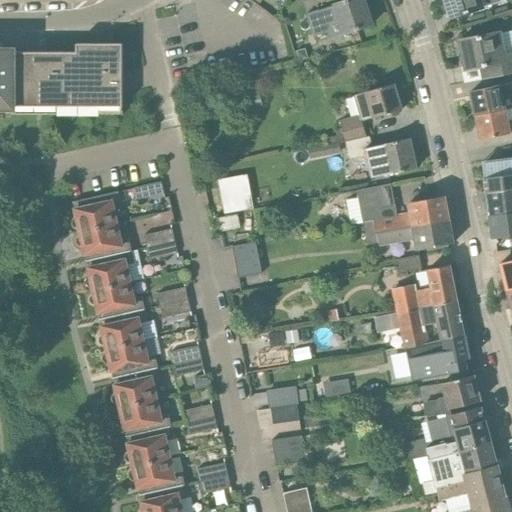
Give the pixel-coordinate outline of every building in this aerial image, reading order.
[(324,25),(338,21),(342,34),(372,25),(364,0),(349,0),(307,14),(314,37),(326,33),(324,25)] [(444,0),(451,18),(484,8),(481,0),(444,0)] [(511,72),(511,53),(504,55),(500,32),(460,40),(466,70),(482,67),(484,78),(511,72)] [(2,59),(2,52),(2,43),(0,42),(0,115),(2,115),(2,106),(12,106),(12,115),(123,115),(123,52),(20,52),(20,59),(2,59)] [(302,49),(294,51),(297,61),(305,59),(302,49)] [(235,89),(241,110),(258,105),(253,84),(235,89)] [(345,138),(365,132),(362,121),(402,110),(394,84),(354,95),(360,116),(340,121),(345,138)] [(505,110),(511,108),(511,93),(510,84),(471,92),(476,116),(505,110)] [(511,120),(508,121),(505,110),(476,116),(481,140),(511,133),(511,120)] [(324,138),(326,144),(344,141),(341,129),(335,131),(336,136),(324,138)] [(350,159),(367,155),(372,178),(416,169),(410,139),(372,147),(370,136),(347,142),(350,159)] [(511,157),(483,162),(487,192),(511,188),(511,157)] [(226,211),(256,208),(252,172),(222,175),(226,211)] [(136,201),(164,194),(161,182),(133,189),(136,201)] [(373,220),(375,233),(449,219),(445,196),(409,203),(411,214),(398,216),(391,184),(358,190),(360,198),(365,222),(373,220)] [(511,188),(487,192),(490,215),(511,212),(511,188)] [(79,229),(80,232),(117,224),(114,207),(121,205),(118,192),(73,202),(73,203),(76,217),(73,219),(72,222),(72,226),(75,229),(79,229)] [(511,212),(490,215),(493,238),(511,235),(511,212)] [(219,233),(240,228),(238,214),(216,219),(219,233)] [(454,243),(449,219),(375,233),(373,220),(365,222),(369,243),(379,241),(380,245),(416,238),(418,250),(454,243)] [(122,242),(117,224),(80,232),(80,235),(77,237),(76,240),(77,244),(79,247),(83,247),(87,262),(131,251),(129,241),(122,242)] [(147,248),(175,242),(172,229),(144,235),(147,248)] [(178,253),(175,242),(147,248),(150,260),(178,253)] [(238,278),(258,275),(262,274),(255,243),(232,247),(238,278)] [(134,263),(131,251),(87,262),(90,275),(86,277),(85,281),(86,285),(89,287),(92,288),(93,291),(130,282),(126,265),(134,263)] [(399,273),(421,269),(419,256),(397,260),(399,273)] [(507,291),(511,289),(511,260),(500,264),(507,291)] [(399,312),(458,301),(451,265),(428,269),(432,288),(418,291),(416,284),(395,289),(399,312)] [(134,300),(130,282),(93,291),(94,293),(90,295),(89,299),(90,303),(93,305),(97,305),(100,320),(144,310),(142,298),(134,300)] [(160,306),(188,300),(185,287),(157,294),(160,306)] [(191,312),(188,300),(160,306),(163,318),(191,312)] [(442,340),(465,335),(458,301),(399,312),(404,336),(405,336),(407,347),(423,344),(422,334),(424,333),(426,332),(425,326),(439,323),(442,340)] [(147,322),(144,310),(100,320),(103,334),(100,336),(98,339),(99,343),(102,346),(106,346),(106,349),(144,341),(156,338),(152,321),(147,322)] [(338,321),(336,311),(327,313),(329,323),(338,321)] [(282,332),(267,334),(268,344),(283,342),(282,332)] [(470,358),(465,335),(442,340),(423,344),(407,347),(405,348),(411,381),(467,370),(465,359),(470,358)] [(266,336),(254,338),(256,349),(268,347),(266,336)] [(113,379),(158,369),(154,355),(147,356),(144,341),(106,349),(107,352),(104,354),(102,357),(103,361),(106,364),(110,364),(113,379)] [(171,352),(173,365),(201,358),(199,346),(171,352)] [(256,353),(258,370),(291,365),(288,348),(256,353)] [(201,358),(173,365),(176,377),(204,370),(201,358)] [(120,408),(157,399),(153,382),(160,381),(158,369),(113,379),(116,392),(113,394),(111,398),(112,402),(115,404),(119,405),(120,408)] [(440,415),(450,413),(449,409),(481,401),(474,375),(443,383),(446,397),(438,400),(438,401),(423,403),(424,416),(426,416),(428,416),(440,415)] [(294,387),(268,391),(270,408),(297,405),(294,387)] [(296,390),(297,403),(306,401),(305,389),(296,390)] [(126,437),(171,427),(168,414),(160,416),(157,399),(120,408),(120,410),(117,412),(115,416),(116,420),(119,422),(123,423),(126,437)] [(187,423),(215,417),(212,404),(184,411),(187,423)] [(273,425),(299,421),(297,405),(270,408),(273,425)] [(429,458),(492,442),(486,420),(484,420),(481,407),(451,415),(450,413),(440,415),(428,416),(426,416),(426,417),(418,418),(423,439),(401,445),(405,461),(408,461),(428,455),(429,458)] [(217,429),(215,417),(187,423),(189,435),(217,429)] [(133,466),(170,458),(169,456),(165,441),(174,439),(171,427),(126,437),(129,451),(126,453),(125,456),(126,460),(128,463),(132,463),(133,466)] [(277,466),(296,463),(306,461),(301,436),(272,441),(277,466)] [(499,470),(492,442),(429,458),(432,472),(435,481),(423,484),(426,496),(437,493),(436,488),(464,480),(499,470)] [(140,496),(184,486),(181,473),(174,475),(170,458),(133,466),(134,469),(130,471),(129,474),(130,478),(132,481),(136,481),(140,496)] [(197,469),(200,482),(228,475),(225,463),(197,469)] [(499,470),(464,480),(436,488),(437,493),(440,501),(467,493),(472,510),(508,501),(499,470)] [(228,475),(200,482),(203,494),(231,487),(228,475)] [(187,497),(184,486),(140,496),(143,509),(139,511),(181,511),(179,499),(187,497)] [(287,511),(311,511),(307,488),(283,494),(287,511)] [(510,511),(508,501),(472,510),(464,511),(510,511)]
